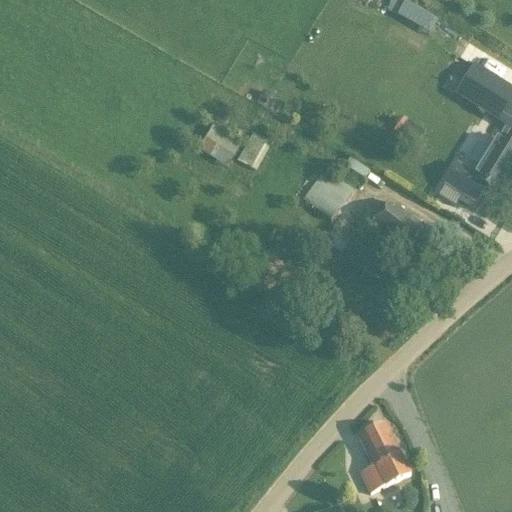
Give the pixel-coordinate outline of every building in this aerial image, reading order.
[(511,133),(511,91),(474,67),(454,97),(511,133)] [(408,77),(392,100),(382,94),(373,108),(396,123),(421,85),(408,77)] [(259,99),(266,103),(270,97),(263,93),(259,99)] [(411,148),(423,135),(403,119),(392,133),(411,148)] [(227,170),(239,148),(211,132),(198,154),(227,170)] [(272,146),(252,135),(237,163),(257,174),(272,146)] [(445,187),(461,197),(457,204),(471,212),(475,205),(476,206),(485,191),(498,198),(511,174),(511,169),(510,169),(511,164),(511,148),(497,140),(490,135),(486,141),(480,136),(460,169),(457,167),(445,187)] [(328,176),(306,205),(330,225),(353,194),(351,193),(360,182),(345,170),(336,182),(328,176)] [(390,205),(370,231),(401,255),(421,229),(390,205)] [(373,469),(360,475),(370,497),(384,490),(385,491),(410,479),(385,427),(359,440),(373,469)]
